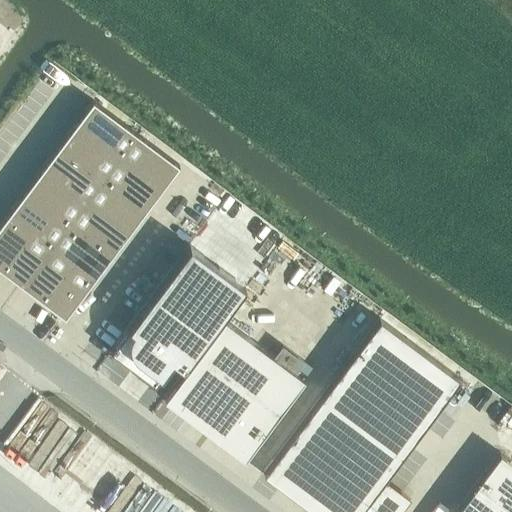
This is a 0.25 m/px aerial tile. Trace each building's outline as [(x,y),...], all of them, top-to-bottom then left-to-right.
[(119,154),(136,131),(93,99),(76,122),(119,154)] [(102,177),(119,154),(76,122),(59,144),(102,177)] [(136,131),(119,154),(162,186),(179,164),(136,131)] [(42,167),(85,199),(102,177),(59,144),(42,167)] [(162,186),(119,154),(102,177),(145,209),(162,186)] [(42,167),(25,190),(68,222),(85,199),(42,167)] [(102,177),(85,199),(128,232),(145,209),(102,177)] [(68,222),(25,190),(8,213),(29,229),(51,245),(68,222)] [(111,255),(128,232),(85,199),(68,222),(111,255)] [(8,213),(0,223),(0,267),(0,268),(29,229),(8,213)] [(94,277),(111,255),(68,222),(51,245),(73,261),(94,277)] [(0,268),(22,284),(51,245),(29,229),(0,268)] [(114,346),(111,350),(131,365),(130,366),(155,384),(173,360),(184,368),(246,286),(235,278),(235,277),(190,244),(114,346)] [(51,245),(22,284),(43,300),(73,261),(51,245)] [(94,277),(73,261),(43,300),(65,316),(94,277)] [(275,354),(224,316),(163,397),(167,399),(174,405),(244,457),(305,376),(296,370),(275,354)] [(380,317),(264,472),(316,511),(395,511),(407,497),(384,479),(460,377),(380,317)] [(511,509),(511,459),(500,451),(476,483),(511,509)] [(453,511),(511,511),(511,509),(476,483),(453,511)]
